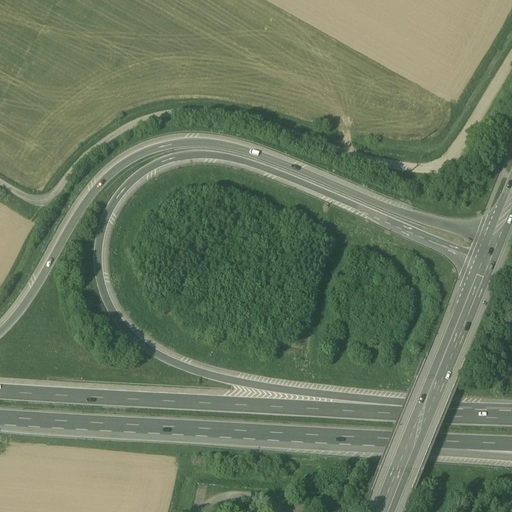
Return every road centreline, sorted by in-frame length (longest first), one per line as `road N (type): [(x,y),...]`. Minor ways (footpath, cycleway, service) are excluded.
road 1 (motorway): [(399,413),(234,381),(150,351),(116,320),(100,282),(97,251),(108,212),(144,171),(215,157),(485,261)]
road 2 (track): [(511,59),(453,153),(427,166),(190,109),(117,130),(80,158),(49,198),(27,198),(0,182)]
road 3 (motorway): [(493,242),(253,155),(177,145),(130,160),(104,180),(0,332)]
road 4 (motorway): [(0,417),(468,443)]
road 5 (motorway): [(399,413),(0,392)]
road 6 (primary): [(384,511),(485,261)]
